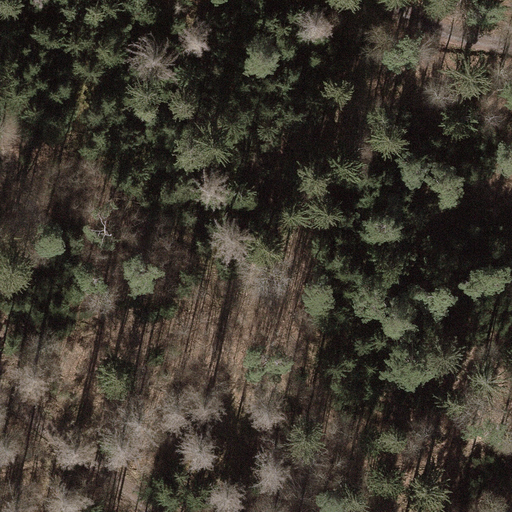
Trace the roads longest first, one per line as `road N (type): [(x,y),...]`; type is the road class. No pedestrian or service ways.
road 1 (track): [(166,511),(0,386)]
road 2 (track): [(511,43),(401,16),(388,0)]
